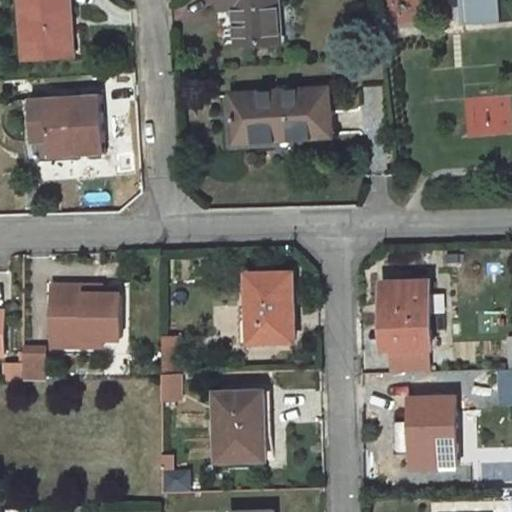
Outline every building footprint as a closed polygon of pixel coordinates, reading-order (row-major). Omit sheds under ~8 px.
[(74,55),(70,0),(20,0),(25,58),(74,55)] [(281,40),(278,0),(219,0),(220,7),(237,6),(240,43),(281,40)] [(511,21),(511,0),(450,0),(452,8),(464,7),(465,25),(511,21)] [(331,132),(329,90),(235,96),(237,139),(331,132)] [(105,151),(101,94),(32,98),(35,140),(52,140),(53,154),(105,151)] [(297,340),(295,271),(250,272),(251,341),(297,340)] [(433,345),(432,279),(384,279),(385,325),(390,325),(391,347),(391,372),(433,371),(433,345)] [(112,292),(62,292),(62,300),(112,300),(112,292)] [(62,300),(62,345),(112,345),(131,345),(131,300),(112,300),(62,300)] [(62,353),(112,353),(112,345),(62,345),(62,353)] [(184,371),(184,347),(165,347),(164,372),(184,371)] [(27,380),(49,380),(49,352),(26,352),(27,380)] [(8,363),(8,380),(24,380),(24,363),(8,363)] [(511,368),(501,369),(502,406),(511,405),(511,368)] [(221,457),(268,457),(266,390),(219,391),(221,457)] [(418,465),(459,465),(458,446),(457,398),(457,396),(413,397),(414,417),(416,417),(418,465)] [(400,466),(418,465),(416,417),(414,417),(413,397),(408,398),(408,420),(398,420),(399,453),(400,453),(400,466)] [(472,397),(457,398),(458,446),(473,446),(472,397)]
